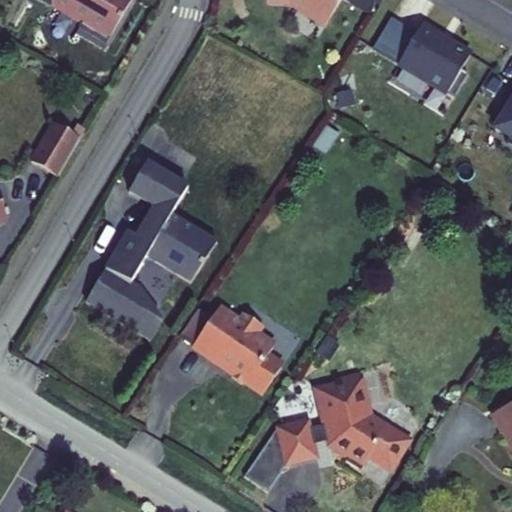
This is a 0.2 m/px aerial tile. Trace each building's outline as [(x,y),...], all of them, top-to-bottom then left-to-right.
[(39,0),(50,7),(52,4),(82,22),(79,28),(106,44),(132,0),(39,0)] [(325,26),(341,0),(265,0),(266,3),(289,4),(304,13),(305,18),(320,27),(325,26)] [(390,62),(452,100),(467,76),(460,72),(469,57),(414,23),(390,62)] [(511,90),(501,109),(506,112),(494,131),(508,139),(505,144),(511,148),(511,90)] [(33,167),(60,181),(81,141),(54,127),(33,167)] [(171,220),(188,193),(149,167),(131,196),(155,212),(137,240),(128,235),(84,304),(133,335),(149,309),(135,290),(128,285),(144,259),(187,287),(208,261),(194,252),(202,240),(171,220)] [(217,328),(201,355),(224,369),(227,364),(237,370),(236,372),(243,376),(240,381),(254,390),(258,385),(276,396),(290,372),(275,363),(281,352),(264,342),(270,331),(250,320),(246,326),(226,313),(217,328)] [(185,345),(201,355),(217,328),(201,319),(185,345)] [(280,496),(297,468),(329,459),(324,442),(339,438),(341,445),(359,455),(357,460),(373,469),(382,454),(404,466),(420,436),(380,414),(370,381),(367,382),(364,374),(342,380),(344,385),(326,390),(335,424),(320,429),(318,422),(287,431),(257,481),(280,496)] [(511,408),(498,416),(508,435),(511,433),(511,434),(511,408)]
